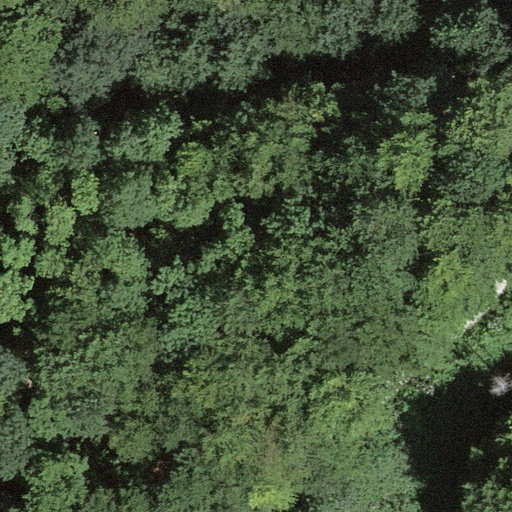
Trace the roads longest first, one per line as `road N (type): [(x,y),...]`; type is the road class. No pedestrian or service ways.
road 1 (track): [(511,111),(474,80),(302,81),(0,114)]
road 2 (track): [(263,511),(511,260)]
